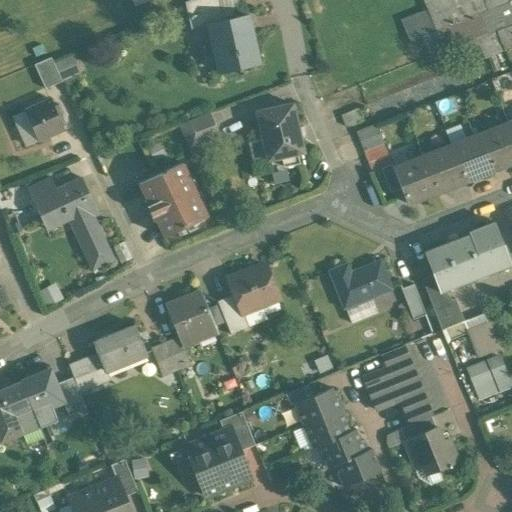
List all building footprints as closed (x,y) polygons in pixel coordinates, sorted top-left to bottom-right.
[(218,0),(189,0),(185,2),(190,29),(208,25),(208,23),(223,20),(218,0)] [(511,0),(422,0),(436,31),(511,0)] [(511,0),(436,31),(444,51),(496,31),(511,24),(511,0)] [(223,20),(208,23),(208,25),(219,72),(258,63),(246,15),(223,20)] [(511,24),(496,31),(504,51),(511,47),(511,24)] [(61,81),(50,58),(34,65),(45,88),(61,81)] [(50,99),(24,111),(37,141),(64,129),(50,99)] [(292,104),(256,112),(262,140),(249,143),(253,163),(267,159),(267,160),(281,157),(283,167),(299,163),(297,153),(303,152),(292,104)] [(357,109),(340,115),(345,126),(361,120),(357,109)] [(209,112),(178,125),(189,148),(219,136),(209,112)] [(511,136),(507,123),(478,134),(492,171),(511,163),(511,136)] [(376,124),(356,132),(359,141),(379,134),(376,124)] [(379,134),(359,141),(363,152),(383,145),(383,144),(379,134)] [(478,134),(450,145),(464,182),(492,171),(478,134)] [(383,145),(363,152),(367,161),(386,154),(383,145)] [(450,145),(422,156),(436,193),(464,182),(450,145)] [(386,154),(367,161),(371,172),(381,168),(390,164),(386,154)] [(394,167),(393,167),(401,189),(407,204),(436,193),(422,156),(394,167)] [(183,163),(138,184),(146,200),(145,202),(147,207),(149,207),(153,214),(151,215),(153,220),(156,221),(163,237),(207,215),(183,163)] [(390,164),(381,168),(390,193),(401,189),(393,167),(394,167),(392,164),(390,164)] [(95,207),(81,178),(56,190),(50,177),(27,188),(42,220),(64,210),(92,268),(112,259),(89,209),(95,207)] [(461,237),(476,278),(510,265),(493,222),(468,231),(469,234),(461,237)] [(476,278),(461,237),(423,251),(432,275),(439,292),(440,292),(444,291),(476,278)] [(379,261),(350,273),(346,264),(329,271),(344,307),(390,288),(379,261)] [(265,265),(228,280),(233,294),(241,312),(242,312),(278,297),(265,265)] [(439,292),(432,275),(421,279),(430,301),(442,297),(440,292),(439,292)] [(413,284),(401,289),(412,319),(425,314),(413,284)] [(2,287),(0,287),(0,306),(8,304),(2,287)] [(451,300),(444,291),(440,292),(442,297),(430,301),(432,307),(451,300)] [(200,292),(165,306),(178,337),(181,346),(182,346),(216,332),(200,292)] [(233,294),(217,301),(230,335),(248,327),(242,312),(241,312),(233,294)] [(451,300),(432,307),(441,330),(463,321),(455,298),(451,300)] [(134,325),(92,342),(94,347),(96,353),(97,353),(104,370),(105,369),(131,359),(132,362),(147,356),(134,325)] [(181,346),(178,337),(166,342),(178,370),(190,365),(182,346),(181,346)] [(166,342),(151,348),(162,376),(178,370),(166,342)] [(402,346),(380,355),(385,367),(390,379),(395,390),(399,402),(421,393),(402,346)] [(511,380),(501,352),(466,365),(478,399),(511,385),(511,380)] [(96,353),(68,365),(75,382),(79,392),(109,380),(105,369),(104,370),(97,353),(96,353)] [(385,367),(363,376),(368,388),(390,379),(385,367)] [(50,369),(20,381),(39,427),(56,420),(50,406),(63,401),(58,390),(58,389),(50,369)] [(390,379),(368,388),(372,399),(395,390),(390,379)] [(20,381),(0,389),(0,422),(16,416),(23,433),(39,427),(20,381)] [(75,382),(58,389),(58,390),(62,388),(72,411),(85,406),(79,392),(75,382)] [(307,384),(284,393),(289,405),(293,403),(294,403),(311,395),(307,384)] [(311,395),(294,403),(293,403),(312,448),(319,445),(318,444),(349,432),(349,431),(344,421),(347,420),(338,398),(335,399),(331,388),(311,395)] [(395,390),(372,399),(377,411),(399,402),(395,390)] [(421,393),(399,402),(408,425),(431,416),(421,393)] [(241,411),(219,420),(223,431),(231,428),(240,451),(255,445),(241,411)] [(16,416),(0,422),(0,442),(23,433),(16,416)] [(408,425),(399,429),(404,440),(435,427),(431,416),(408,425)] [(404,440),(403,440),(414,468),(422,465),(425,474),(457,461),(448,438),(442,441),(437,427),(404,440)] [(223,431),(185,447),(204,495),(250,477),(240,451),(231,428),(223,431)] [(349,432),(318,444),(319,445),(327,467),(334,465),(343,486),(380,471),(370,448),(367,450),(363,439),(360,441),(355,429),(349,431),(349,432)] [(124,459),(110,465),(115,478),(116,477),(124,496),(137,491),(124,459)] [(115,478),(90,488),(94,497),(71,506),(73,511),(124,511),(121,502),(125,500),(124,496),(116,477),(115,478)]
